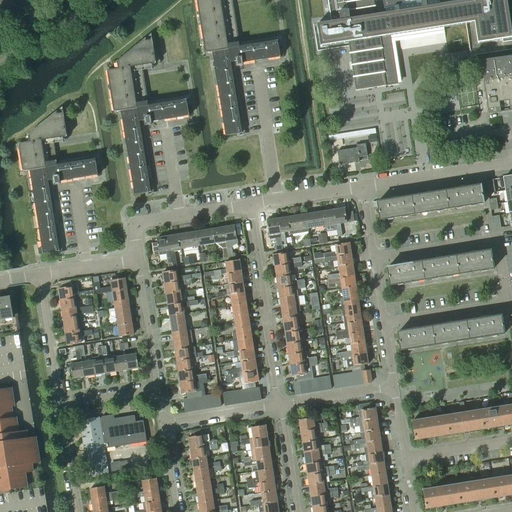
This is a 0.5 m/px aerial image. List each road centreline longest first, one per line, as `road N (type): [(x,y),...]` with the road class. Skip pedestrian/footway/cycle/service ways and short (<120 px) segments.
road 1 (residential): [(373,254),(493,235),(503,301),(382,323)]
road 2 (residential): [(281,404),(254,205)]
road 3 (residential): [(364,187),(511,162)]
road 4 (residential): [(276,201),(255,67)]
road 5 (residential): [(157,388),(136,259)]
road 6 (residential): [(39,275),(59,404)]
road 7 (residential): [(162,423),(281,404)]
